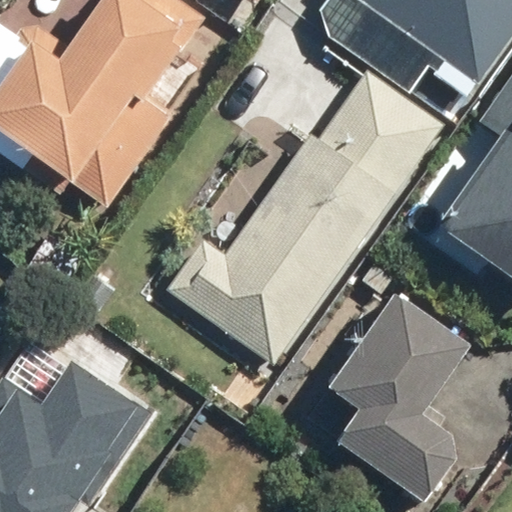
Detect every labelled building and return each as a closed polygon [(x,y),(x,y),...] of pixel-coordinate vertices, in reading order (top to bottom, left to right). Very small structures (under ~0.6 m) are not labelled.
[(105,0),(70,51),(41,31),(0,91),(0,132),(115,212),(182,113),(159,98),(214,18),(188,0),(105,0)] [(511,0),(364,0),(448,58),(436,74),(474,101),(486,84),(490,87),(511,55),(511,0)] [(234,260),(205,239),(167,293),(280,372),(451,128),(367,70),(234,260)] [(511,80),(478,129),(506,148),(449,230),(511,273),(511,80)] [(485,341),(405,290),(337,396),(363,412),(341,447),(432,505),(471,444),(434,421),(485,341)] [(42,419),(18,401),(0,424),(0,511),(78,511),(159,405),(91,354),(42,419)]
